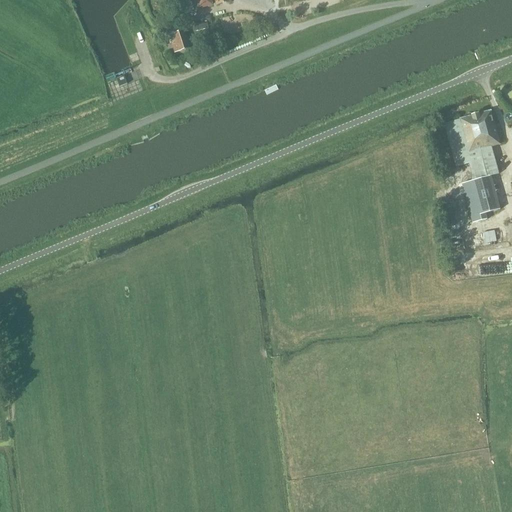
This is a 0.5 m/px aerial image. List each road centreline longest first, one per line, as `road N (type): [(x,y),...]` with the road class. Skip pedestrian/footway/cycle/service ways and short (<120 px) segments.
road 1 (unclassified): [(0,271),(511,61)]
road 2 (unclassified): [(0,183),(438,0)]
road 3 (track): [(216,511),(82,237)]
